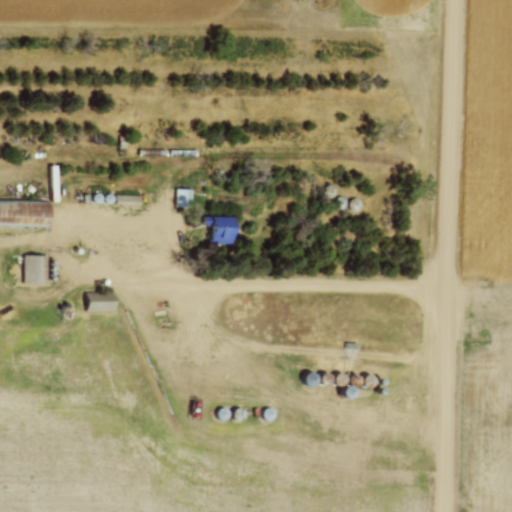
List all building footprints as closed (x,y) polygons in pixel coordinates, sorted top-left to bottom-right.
[(174,189),(174,202),(190,202),(190,189),(174,189)] [(97,200),(98,199),(98,198),(98,196),(97,195),(96,194),(95,193),(94,193),(92,193),(91,194),(90,195),(90,196),(90,198),(90,199),(91,200),(92,201),(93,201),(95,201),(96,201),(97,200)] [(109,201),(110,200),(110,198),(110,197),(110,196),(109,195),(107,194),(106,194),(105,194),(103,195),(103,196),(102,197),(102,198),(102,200),(103,201),(104,202),(106,202),(107,202),(108,202),(109,201)] [(0,204),(0,224),(42,225),(43,204),(0,204)] [(207,226),(207,239),(230,238),(230,226),(207,226)] [(23,256),(23,279),(43,279),(43,256),(23,256)] [(83,300),(83,313),(111,313),(111,300),(83,300)] [(311,382),(313,380),(314,378),(314,376),(313,375),(312,373),(311,372),(309,371),(307,371),(305,372),(304,373),(303,374),(302,376),(302,378),(303,379),(304,381),(306,382),(307,382),(309,382),(311,382)] [(325,384),(327,382),(328,381),(328,379),(328,377),(327,375),(325,374),(323,373),(321,373),(320,374),(318,375),(317,376),(317,378),(317,380),(317,382),(318,383),(320,384),(322,384),(324,384),(325,384)] [(340,383),(342,382),(343,380),(343,378),(342,376),(341,374),(340,373),(338,373),(336,373),(335,373),(333,374),(332,376),(332,377),(332,379),(332,381),(333,382),(335,383),(336,384),(338,384),(340,383)] [(355,384),(357,382),(357,381),(358,379),(357,377),(356,375),(355,374),(353,373),(351,373),(349,374),(348,375),(347,377),(346,378),(346,380),(347,382),(348,383),(350,384),(351,385),(353,385),(355,384)] [(370,384),(371,383),(372,381),(373,379),(372,377),(371,376),(370,375),(368,374),(366,374),(364,374),(363,376),(362,377),(361,379),(361,381),(362,382),(363,384),(364,385),(366,385),(368,385),(370,384)] [(347,397),(348,396),(349,394),(349,392),(349,390),(348,388),(346,387),(344,387),(342,387),(341,387),(339,388),(338,390),(338,392),(338,393),(338,395),(340,396),(341,397),(343,398),(345,398),(347,397)] [(224,417),(225,416),(226,414),(226,412),(226,410),(225,408),(223,407),(221,406),(220,406),(218,407),(216,408),(215,410),(215,411),(215,413),(216,415),(217,416),(218,417),(220,418),(222,418),(224,417)] [(240,418),(241,417),(242,415),(243,413),(242,411),(241,409),(240,408),(238,408),(236,408),(234,408),(233,409),(232,411),(231,412),(231,414),(232,416),(233,417),(234,418),(236,419),(238,419),(240,418)] [(269,420),(271,419),(272,417),(272,415),(272,413),(271,411),(269,410),(267,409),(265,409),(264,410),(262,411),(261,413),(261,414),(261,416),(261,418),(262,419),(264,420),(266,421),(268,421),(269,420)]
